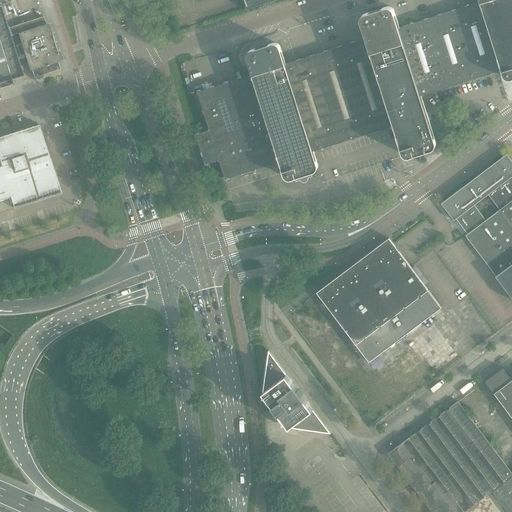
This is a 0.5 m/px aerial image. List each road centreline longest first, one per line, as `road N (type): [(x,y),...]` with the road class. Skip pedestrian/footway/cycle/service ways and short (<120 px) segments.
road 1 (motorway): [(73,511),(25,466),(15,445),(9,408),(17,364),(46,329),(163,282)]
road 2 (secondary): [(239,511),(229,393),(204,268)]
road 3 (unclassified): [(262,251),(270,269),(269,333),(360,454)]
road 4 (secondary): [(163,282),(188,393),(196,511)]
road 5 (secondary): [(198,249),(127,63)]
road 6 (tertiary): [(389,212),(343,229),(258,231),(198,249)]
road 7 (unclassified): [(360,454),(511,339)]
road 8 (unclassified): [(147,57),(327,0)]
road 9 (tertiary): [(389,212),(510,120)]
road 10 (tertiary): [(262,251),(338,247),(389,212)]
road 11 (motorway): [(123,156),(119,180),(133,241),(104,283)]
